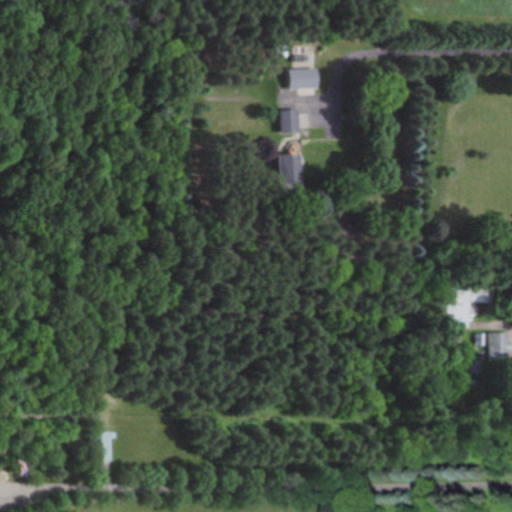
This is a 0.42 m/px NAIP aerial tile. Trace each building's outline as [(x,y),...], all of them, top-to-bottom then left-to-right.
[(311,70),(282,70),(282,88),(311,88),(311,70)] [(293,133),(293,110),(276,110),(276,133),(293,133)] [(271,156),(273,190),(294,189),(292,155),(271,156)] [(429,328),(459,327),(458,287),(428,287),(429,328)] [(504,333),(483,333),(483,361),(504,361),(504,333)] [(111,463),(111,433),(86,433),(86,463),(111,463)]
